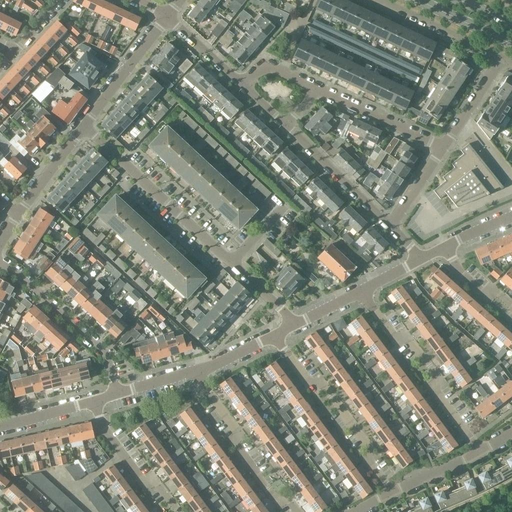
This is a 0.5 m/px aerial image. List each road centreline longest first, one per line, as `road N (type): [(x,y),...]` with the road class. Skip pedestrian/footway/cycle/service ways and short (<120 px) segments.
road 1 (residential): [(292,324),(82,127)]
road 2 (residential): [(479,453),(440,398),(439,381),(361,291)]
road 3 (residential): [(391,491),(371,465),(369,447),(274,335)]
road 4 (residential): [(116,393),(105,354),(0,259)]
road 5 (residential): [(297,511),(271,491),(193,371)]
road 6 (residential): [(392,226),(284,123)]
road 7 (residential): [(441,147),(313,89)]
road 8 (residential): [(82,127),(165,16)]
road 9 (residential): [(377,0),(501,57)]
